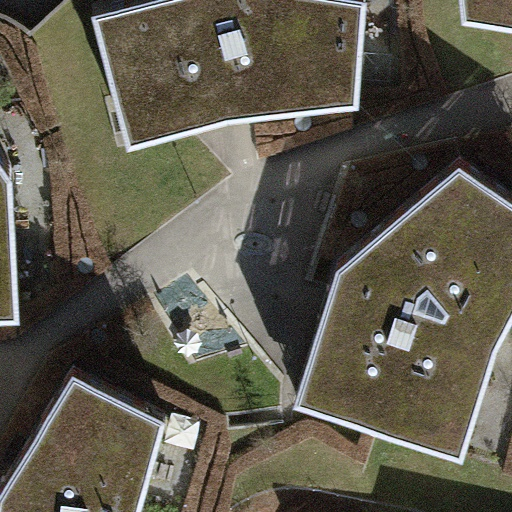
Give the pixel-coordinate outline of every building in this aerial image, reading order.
[(103,0),(101,1),(134,133),(232,108),(254,105),(361,93),(366,0),(103,0)] [(511,0),(468,0),(470,11),(511,18),(511,0)] [(0,308),(20,307),(10,165),(0,151),(0,308)] [(511,287),(511,196),(454,155),(331,257),(322,285),(287,392),(366,416),(381,421),(454,443),(490,330),(511,287)] [(0,511),(126,511),(127,505),(155,407),(65,360),(1,470),(0,472),(0,511)]
